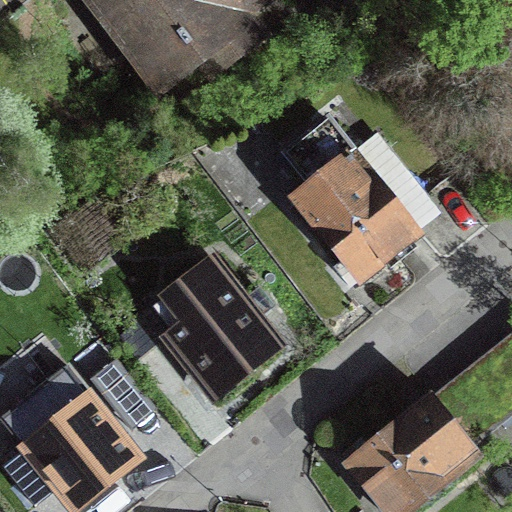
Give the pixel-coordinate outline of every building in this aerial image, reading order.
[(243,29),(237,21),(221,0),(88,0),(158,92),(204,58),(213,52),(243,29)] [(221,0),(237,21),(264,0),(221,0)] [(311,183),(292,198),(360,281),(419,233),(415,229),(438,210),(378,137),(357,155),(328,120),(286,153),(311,183)] [(55,231),(84,270),(100,258),(72,219),(55,231)] [(243,298),(211,258),(163,296),(184,323),(167,336),(215,396),(278,345),(256,318),(269,307),(255,289),(243,298)] [(511,337),(434,400),(430,395),(347,463),(386,511),(408,511),(478,456),(471,446),(511,413),(511,337)] [(0,420),(25,451),(4,468),(35,506),(56,490),(74,511),(141,458),(96,403),(97,402),(68,366),(67,366),(0,420)]
